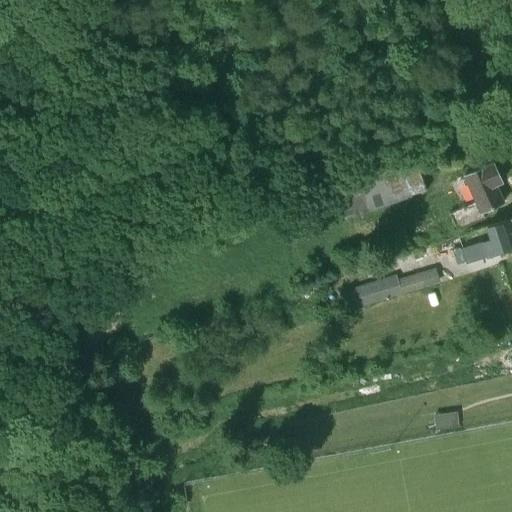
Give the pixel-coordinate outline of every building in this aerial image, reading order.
[(458,230),(466,226),(485,218),(482,212),(503,203),(495,185),(501,182),(492,162),(462,175),(474,202),(450,212),(458,230)] [(334,193),(344,220),(426,190),(416,166),(334,193)] [(466,263),(507,250),(511,247),(511,218),(485,228),(489,239),(481,241),(478,230),(458,237),(464,256),(466,263)] [(456,263),(464,261),(460,247),(452,249),(456,263)] [(340,292),(345,309),(440,281),(435,267),(397,278),(396,275),(340,292)] [(287,292),(276,296),(278,304),(290,300),(287,292)] [(215,315),(194,322),(198,332),(219,325),(215,315)]
